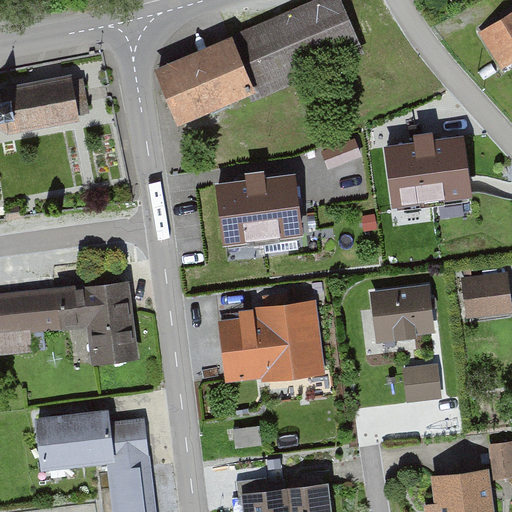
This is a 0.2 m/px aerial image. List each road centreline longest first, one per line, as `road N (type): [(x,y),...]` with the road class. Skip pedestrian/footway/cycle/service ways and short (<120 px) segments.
road 1 (tertiary): [(195,511),(160,226)]
road 2 (tertiary): [(160,226),(132,29)]
road 3 (residential): [(398,0),(511,141)]
road 4 (residential): [(160,226),(0,248)]
road 5 (residential): [(132,29),(102,27),(0,47)]
